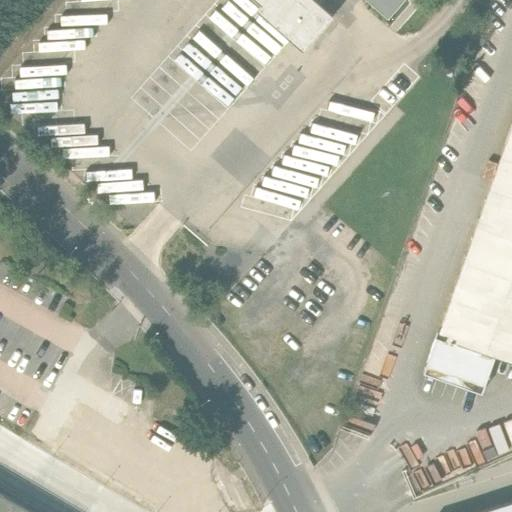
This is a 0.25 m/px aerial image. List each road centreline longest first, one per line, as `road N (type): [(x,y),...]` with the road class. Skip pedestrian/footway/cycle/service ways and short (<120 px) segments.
road 1 (unclassified): [(294,511),(268,458),(184,334),(127,270),(0,155)]
road 2 (unknown): [(313,241),(347,271),(352,286),(293,395)]
